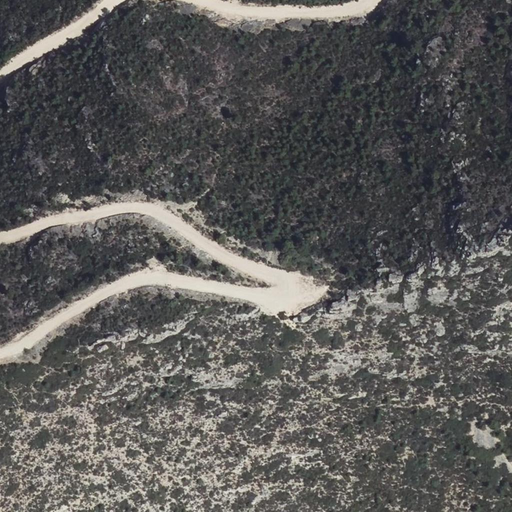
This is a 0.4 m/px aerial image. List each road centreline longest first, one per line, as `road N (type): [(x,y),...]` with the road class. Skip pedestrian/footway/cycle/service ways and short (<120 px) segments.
road 1 (track): [(0,356),(119,286),(189,283),(281,303),(293,297),(296,282),(224,260),(159,215),(131,208),(0,238)]
road 2 (track): [(189,0),(247,14),(345,11),(369,0)]
road 3 (track): [(0,76),(117,0)]
